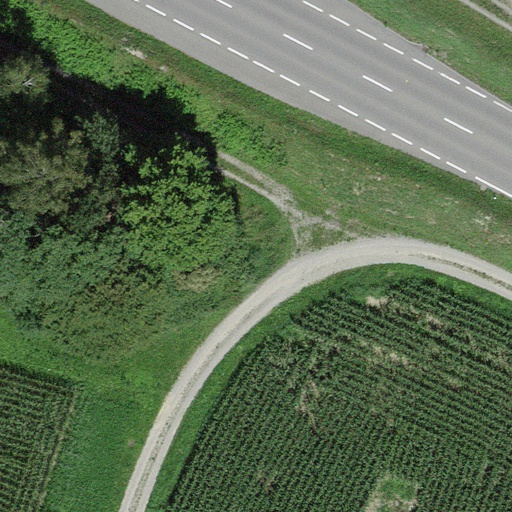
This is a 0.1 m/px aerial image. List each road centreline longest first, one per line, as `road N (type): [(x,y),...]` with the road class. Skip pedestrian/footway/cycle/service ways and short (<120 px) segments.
road 1 (track): [(133,511),(196,381),(255,315),(314,272),(415,255),(511,288)]
road 2 (track): [(314,272),(279,186),(0,53)]
road 3 (primary): [(511,158),(208,0)]
